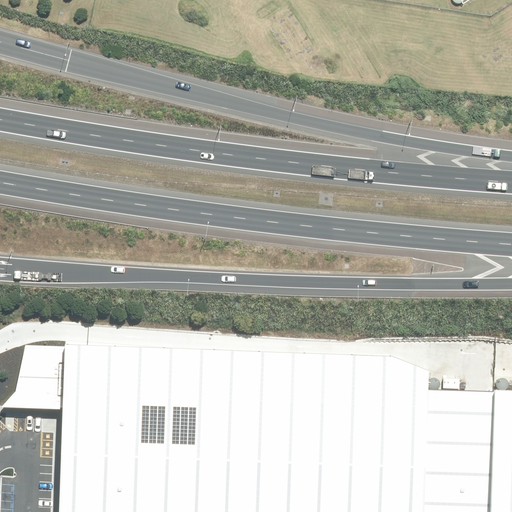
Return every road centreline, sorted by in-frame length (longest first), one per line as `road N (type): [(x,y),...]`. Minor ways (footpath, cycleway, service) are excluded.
road 1 (motorway): [(0,42),(392,143),(511,158)]
road 2 (motorway): [(0,119),(235,159),(511,184)]
road 3 (motorway): [(511,245),(212,217),(0,182)]
road 4 (motorway): [(511,283),(0,270)]
